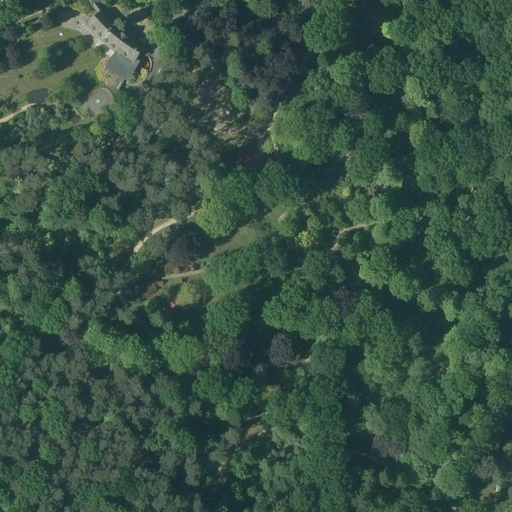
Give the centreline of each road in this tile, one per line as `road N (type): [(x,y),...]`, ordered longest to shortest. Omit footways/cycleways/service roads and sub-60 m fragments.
road 1 (track): [(0,312),(509,511)]
road 2 (track): [(147,106),(0,386)]
road 3 (track): [(262,144),(318,55),(338,0)]
